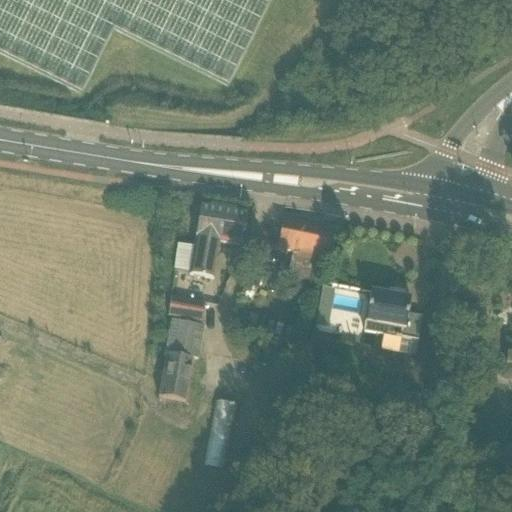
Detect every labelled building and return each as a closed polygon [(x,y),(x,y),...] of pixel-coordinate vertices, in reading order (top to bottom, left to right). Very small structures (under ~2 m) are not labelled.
[(0,0),(0,55),(81,96),(113,32),(228,88),(271,0),(0,0)] [(178,247),(175,271),(189,274),(189,277),(213,281),(220,244),(241,248),(247,212),(201,205),(194,249),(178,247)] [(319,286),(323,272),(337,229),(283,219),(278,246),(259,241),(254,262),(265,264),(269,252),(280,255),(281,251),(292,253),(288,279),(319,286)] [(317,328),(329,329),(333,290),(320,289),(317,328)] [(370,294),(365,325),(364,334),(395,339),(395,340),(401,341),(401,340),(418,343),(422,318),(408,316),(410,300),(370,294)] [(204,305),(171,299),(168,320),(201,325),(204,305)] [(244,331),(248,320),(237,315),(233,327),(244,331)] [(186,404),(193,361),(200,362),(205,328),(172,322),(158,399),(186,404)] [(511,342),(508,342),(503,382),(511,383),(511,342)] [(218,402),(204,466),(221,470),(235,406),(218,402)]
